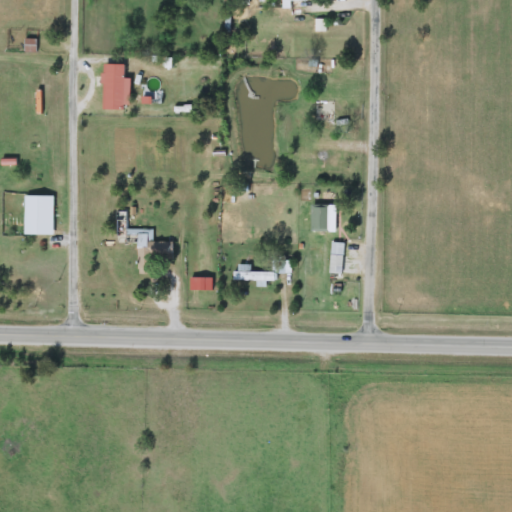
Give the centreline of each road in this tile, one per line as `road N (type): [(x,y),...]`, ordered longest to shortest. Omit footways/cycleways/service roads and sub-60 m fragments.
road 1 (secondary): [(511,344),(0,330)]
road 2 (residential): [(368,336),(371,0)]
road 3 (residential): [(75,332),(74,0)]
